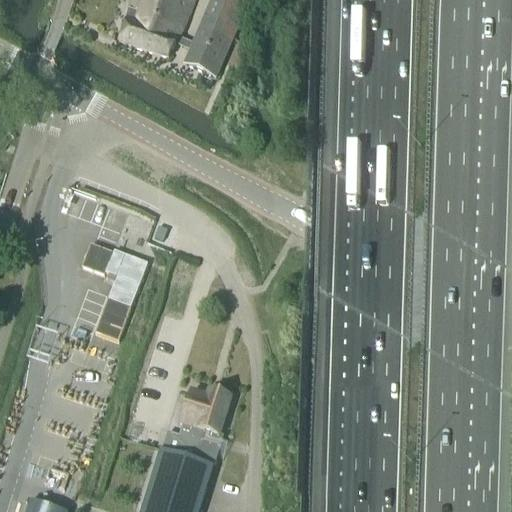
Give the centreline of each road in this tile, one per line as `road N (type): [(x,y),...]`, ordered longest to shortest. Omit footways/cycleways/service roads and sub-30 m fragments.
road 1 (tertiary): [(511,336),(48,79)]
road 2 (motorway): [(460,511),(476,0)]
road 3 (motorway): [(381,0),(368,511)]
road 4 (unclassified): [(0,234),(48,79)]
